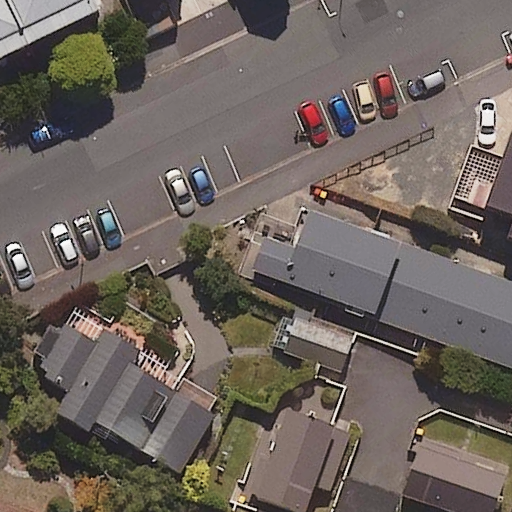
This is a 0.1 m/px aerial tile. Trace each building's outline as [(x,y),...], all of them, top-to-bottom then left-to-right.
[(0,0),(0,64),(32,49),(9,0),(0,0)] [(9,0),(32,49),(105,15),(98,0),(9,0)] [(511,149),(493,207),(511,213),(511,149)] [(511,249),(344,195),(312,292),(511,357),(511,249)] [(365,335),(288,305),(272,347),(349,376),(365,335)] [(235,372),(100,327),(69,420),(204,464),(235,372)] [(322,511),(352,422),(299,405),(269,495),(322,511)] [(511,511),(511,510),(511,467),(432,441),(414,495),(465,511),(511,511)] [(394,511),(400,497),(346,480),(336,511),(394,511)]
